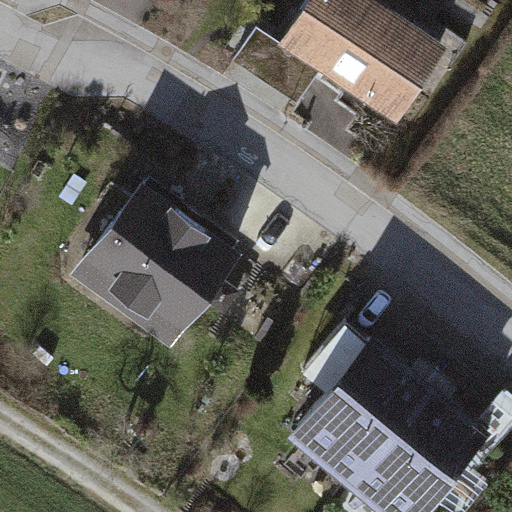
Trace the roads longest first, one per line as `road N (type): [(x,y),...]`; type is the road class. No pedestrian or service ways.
road 1 (residential): [(0,36),(57,64),(130,70),(347,205),(511,339)]
road 2 (track): [(0,420),(144,511)]
